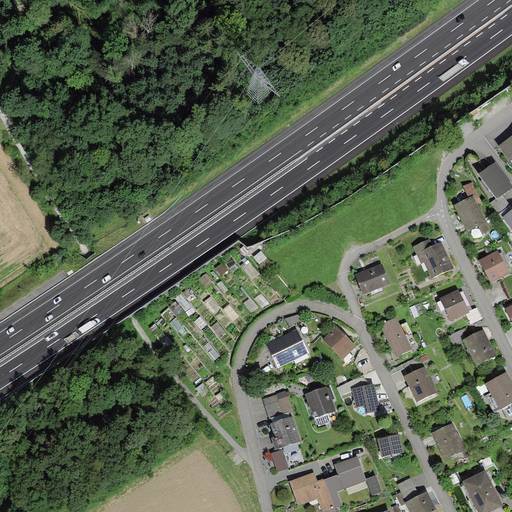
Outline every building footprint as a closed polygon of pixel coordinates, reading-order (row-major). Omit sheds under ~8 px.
[(511,140),(500,149),(510,165),(511,163),(511,140)] [(511,191),(493,168),(479,179),(497,202),(511,191)] [(476,200),(453,209),(465,238),(487,228),(476,200)] [(511,210),(503,216),(511,229),(511,210)] [(425,244),(415,248),(429,278),(451,268),(440,245),(428,251),(425,244)] [(253,255),(262,270),(271,264),(262,250),(253,255)] [(495,252),(473,263),(486,289),(508,279),(495,252)] [(250,261),(243,266),(253,281),(260,276),(250,261)] [(386,269),(355,279),(362,301),(393,291),(386,269)] [(458,295),(442,303),(452,321),(467,313),(458,295)] [(214,314),(222,310),(213,297),(206,302),(214,314)] [(235,321),(240,315),(230,305),(225,310),(235,321)] [(467,315),(472,325),(484,320),(479,309),(467,315)] [(203,332),(210,327),(203,317),(196,322),(203,332)] [(179,319),(172,323),(178,333),(185,329),(179,319)] [(395,321),(382,327),(396,357),(410,351),(395,321)] [(219,338),(227,333),(220,322),(213,326),(219,338)] [(409,337),(414,335),(408,323),(403,325),(409,337)] [(354,348),(336,330),(325,341),(343,359),(354,348)] [(295,334),(269,347),(279,366),(305,353),(295,334)] [(482,334),(466,341),(477,363),(493,356),(482,334)] [(215,361),(221,357),(207,337),(201,341),(215,361)] [(424,370),(407,378),(417,401),(435,392),(424,370)] [(511,387),(506,376),(488,386),(500,408),(511,401),(511,387)] [(372,388),(354,391),(358,407),(375,403),(372,388)] [(327,390),(307,396),(314,418),(334,412),(327,390)] [(293,412),(286,392),(275,395),(282,416),(293,412)] [(487,398),(496,414),(500,411),(491,396),(487,398)] [(340,413),(331,415),(333,423),(341,421),(340,413)] [(292,420),(272,427),(278,448),(299,441),(292,420)] [(451,427),(433,435),(444,459),(463,450),(451,427)] [(399,437),(380,441),(383,456),(402,452),(399,437)] [(279,473),(291,469),(284,450),(273,454),(279,473)] [(313,475),(292,482),(299,504),(318,498),(323,511),(340,505),(335,490),(363,480),(356,459),(337,465),(341,476),(316,485),(313,475)] [(485,474),(466,484),(480,511),(488,511),(501,506),(485,474)] [(377,477),(368,480),(374,497),(384,493),(377,477)] [(426,494),(407,504),(410,511),(431,511),(435,510),(426,494)]
